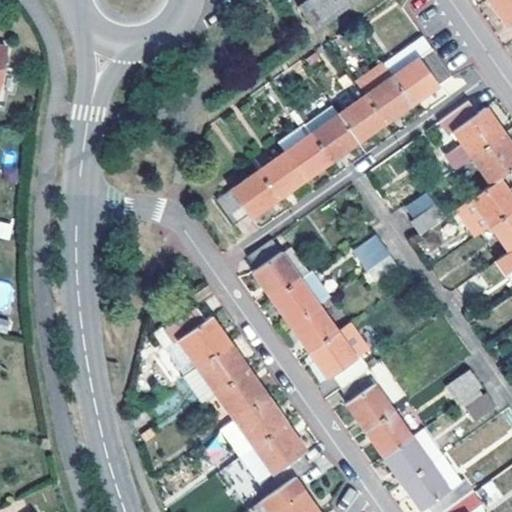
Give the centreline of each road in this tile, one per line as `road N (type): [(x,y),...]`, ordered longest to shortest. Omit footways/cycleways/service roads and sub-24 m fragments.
road 1 (residential): [(214,271),(497,71)]
road 2 (tertiary): [(125,511),(84,357),(77,202)]
road 3 (residential): [(214,271),(384,511)]
road 4 (residential): [(77,202),(164,210),(214,271)]
road 5 (tertiary): [(77,202),(88,112),(109,41)]
